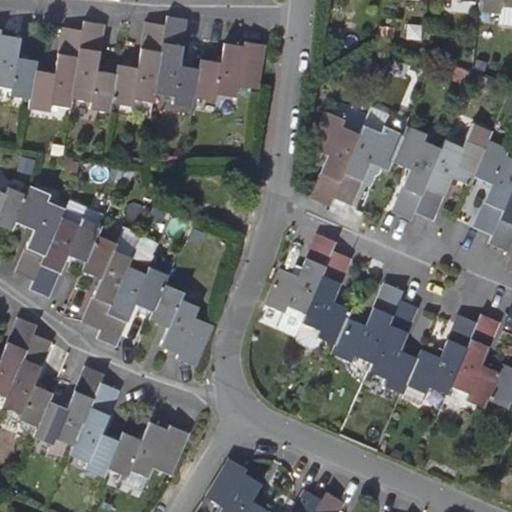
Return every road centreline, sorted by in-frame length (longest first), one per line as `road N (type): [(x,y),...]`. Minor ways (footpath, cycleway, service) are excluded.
road 1 (residential): [(240,421),(69,344),(0,292)]
road 2 (residential): [(279,205),(511,293)]
road 3 (residential): [(53,0),(299,4)]
road 4 (residential): [(240,421),(459,511)]
road 5 (residential): [(279,205),(224,343),(222,369),(240,421)]
road 6 (residential): [(299,4),(279,205)]
